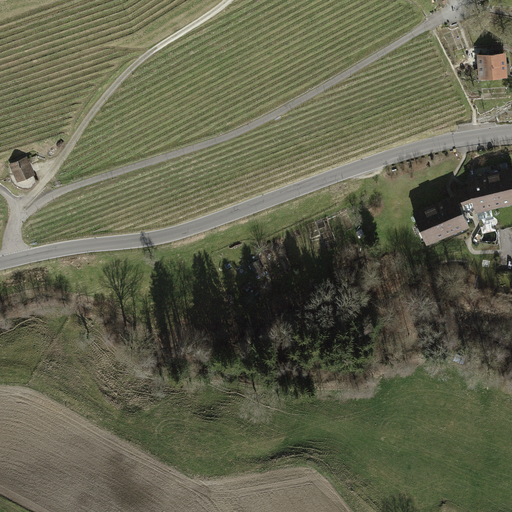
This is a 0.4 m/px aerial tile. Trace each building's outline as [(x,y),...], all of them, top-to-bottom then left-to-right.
[(507,53),(478,56),(481,81),(510,78),(507,53)] [(31,156),(9,167),(18,187),(41,176),(31,156)] [(511,171),(473,183),(484,217),(511,208),(511,171)] [(460,198),(417,217),(430,247),(473,228),(460,198)] [(262,259),(253,262),(258,277),(267,274),(262,259)]
